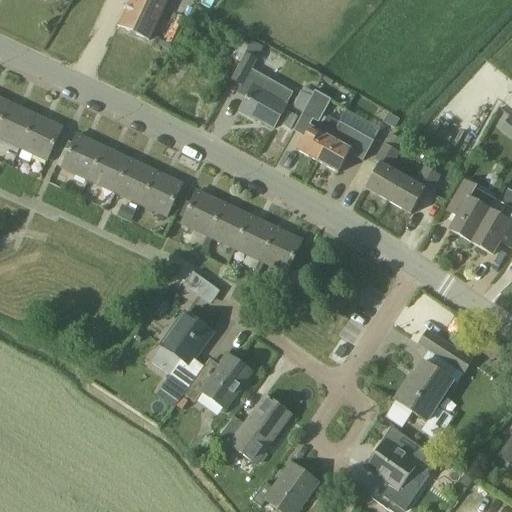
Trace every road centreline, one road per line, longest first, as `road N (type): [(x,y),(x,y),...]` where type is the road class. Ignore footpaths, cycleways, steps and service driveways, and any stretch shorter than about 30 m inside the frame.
road 1 (residential): [(416,267),(161,122),(0,49)]
road 2 (unknown): [(332,473),(371,417),(339,388),(305,451)]
road 3 (residential): [(339,388),(416,267)]
road 4 (residential): [(511,340),(416,267)]
